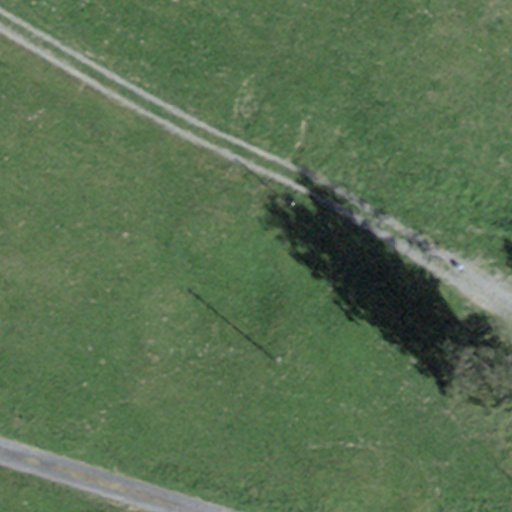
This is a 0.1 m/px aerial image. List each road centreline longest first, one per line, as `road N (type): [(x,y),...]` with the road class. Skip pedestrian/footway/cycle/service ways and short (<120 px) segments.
road 1 (track): [(511,315),(356,210),(128,95),(0,19)]
road 2 (unclassified): [(0,458),(196,511)]
